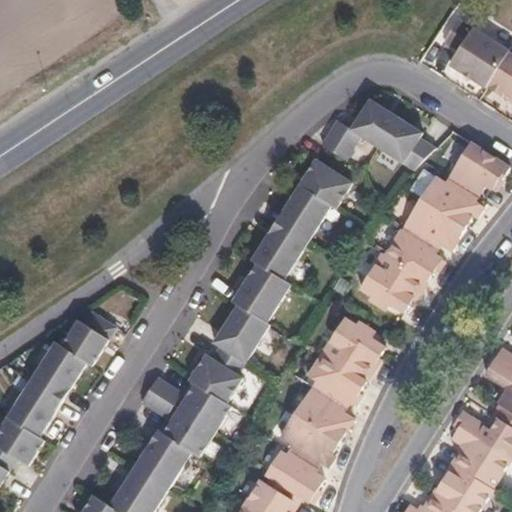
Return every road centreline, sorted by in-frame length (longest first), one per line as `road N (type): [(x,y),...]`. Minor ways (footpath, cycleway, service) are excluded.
road 1 (residential): [(40,511),(257,160)]
road 2 (residential): [(511,215),(401,384),(352,494),(353,511)]
road 3 (residential): [(0,350),(257,160)]
road 4 (residential): [(257,160),(368,71),(386,70),(511,139)]
road 5 (primary): [(241,0),(0,158)]
road 6 (residential): [(377,511),(511,297)]
